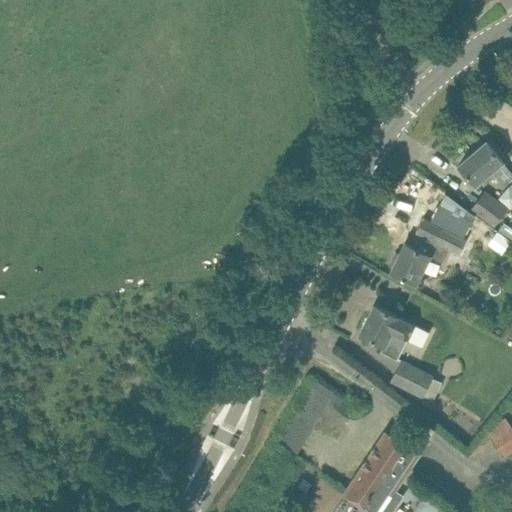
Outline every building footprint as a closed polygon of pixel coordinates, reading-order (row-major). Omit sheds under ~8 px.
[(511,173),(501,161),(503,160),(486,140),(459,164),(475,183),(491,170),(502,183),(511,174),(511,173)] [(495,224),(507,209),(484,192),(473,207),(495,224)] [(389,264),(393,266),(391,270),(416,283),(430,255),(443,262),(450,248),(459,253),(466,238),(424,217),(417,232),(422,234),(416,247),(405,242),(399,253),(395,251),(389,264)] [(510,243),(491,231),(486,239),(491,243),(489,246),(503,254),(510,243)] [(398,316),(398,315),(374,303),(360,332),(384,344),(381,350),(397,358),(414,324),(398,316)] [(432,375),(402,360),(391,380),(432,400),(441,382),(431,377),(432,375)] [(282,442),(301,452),(321,415),(332,421),(346,395),(315,379),(282,442)] [(511,429),(496,440),(505,454),(511,449),(511,429)] [(391,511),(403,494),(395,488),(419,453),(386,430),(344,492),(366,507),(362,511),(391,511)]
